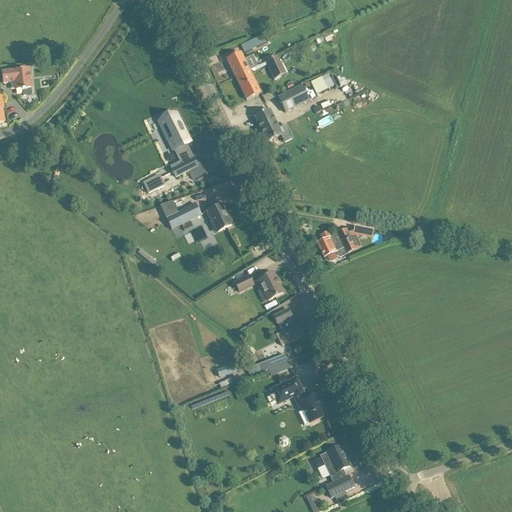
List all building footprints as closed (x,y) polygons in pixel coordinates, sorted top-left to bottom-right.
[(266,44),(263,37),(252,42),(256,48),(266,44)] [(249,72),(240,53),(226,60),(235,78),(249,72)] [(274,81),(285,75),(277,57),(265,63),(274,81)] [(6,73),(2,73),(3,78),(3,84),(15,82),(16,91),(22,90),(23,96),(31,95),(28,70),(22,71),(22,70),(20,70),(20,71),(11,72),(6,73)] [(249,72),(235,78),(246,101),(260,94),(249,72)] [(308,82),(314,95),(332,88),(327,74),(308,82)] [(309,101),(302,86),(302,87),(278,98),(285,113),(309,101)] [(269,110),(254,118),(255,118),(266,142),(266,143),(281,136),(285,143),(292,139),(285,125),(278,129),(269,111),(270,111),(269,110)] [(176,114),(164,120),(174,140),(169,143),(173,151),(174,150),(181,165),(172,170),(176,178),(189,171),(185,164),(191,160),(184,145),(190,142),(176,114)] [(138,177),(150,172),(134,133),(122,139),(138,177)] [(159,176),(143,184),(149,194),(164,186),(159,176)] [(201,216),(195,204),(166,219),(172,230),(201,216)] [(221,205),(206,213),(212,226),(214,225),(218,233),(231,226),(230,225),(231,224),(232,223),(230,218),(228,218),(227,219),(221,205)] [(294,219),(287,223),(291,230),(296,228),(297,224),(294,219)] [(354,228),(353,231),(354,231),(356,234),(357,236),(372,239),(373,231),(354,228)] [(330,238),(317,244),(324,258),(326,257),(328,260),(330,261),(331,262),(333,261),(334,261),(336,260),(336,258),(336,257),(336,256),(336,255),(335,253),(337,252),(341,250),(344,255),(359,248),(362,247),(357,236),(356,234),(354,231),(353,231),(348,233),(346,230),(343,231),(330,238)] [(399,240),(399,235),(385,233),(384,243),(399,240)] [(268,301),(283,294),(273,274),(257,282),(260,288),(261,287),(268,301)] [(249,277),(234,284),(239,293),(253,286),(249,277)] [(266,311),(277,306),(275,301),(264,307),(266,311)] [(273,317),(277,325),(293,317),(288,309),(273,317)] [(281,346),(289,342),(289,343),(313,331),(307,320),(276,335),(281,346)] [(237,364),(217,371),(219,378),(239,372),(237,364)] [(303,393),(296,378),(271,391),(278,405),(293,397),(301,394),(303,393)] [(299,403),(309,425),(326,417),(315,395),(304,400),(301,394),(293,397),(297,404),(299,403)] [(251,403),(240,407),(244,418),(254,414),(251,403)] [(333,441),(326,444),(328,449),(335,445),(333,441)] [(320,457),(333,484),(346,477),(343,470),(350,467),(341,447),(320,457)] [(331,499),(354,488),(348,476),(346,477),(333,484),(326,487),(331,499)]
